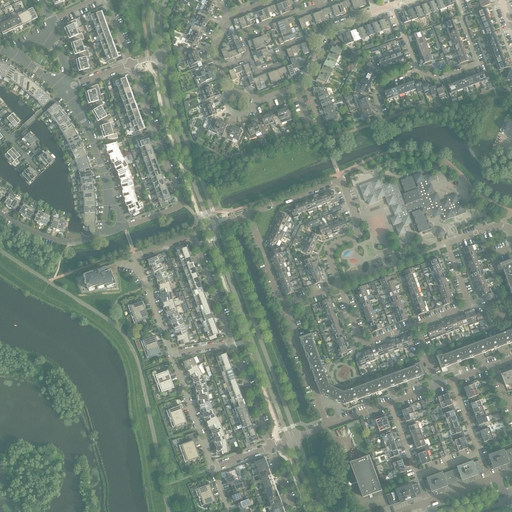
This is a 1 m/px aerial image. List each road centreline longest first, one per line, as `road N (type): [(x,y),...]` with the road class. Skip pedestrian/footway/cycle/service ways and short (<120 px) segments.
road 1 (tertiary): [(296,437),(218,224)]
road 2 (tertiary): [(211,227),(289,439)]
road 3 (residential): [(390,403),(417,475),(479,452),(452,381)]
road 4 (tertiary): [(158,58),(169,114),(211,227)]
road 5 (tertiary): [(218,224),(177,113),(166,57)]
road 6 (residential): [(170,353),(134,256),(194,237)]
road 7 (residential): [(182,204),(131,64)]
road 8 (residential): [(340,285),(329,248),(359,228),(341,179),(330,183)]
road 9 (residential): [(417,72),(438,79),(479,64),(458,0)]
road 10 (residential): [(327,427),(282,305)]
road 11 (residential): [(110,204),(71,86)]
road 12 (residential): [(212,468),(170,353)]
road 13 (residential): [(415,325),(362,345),(340,285)]
